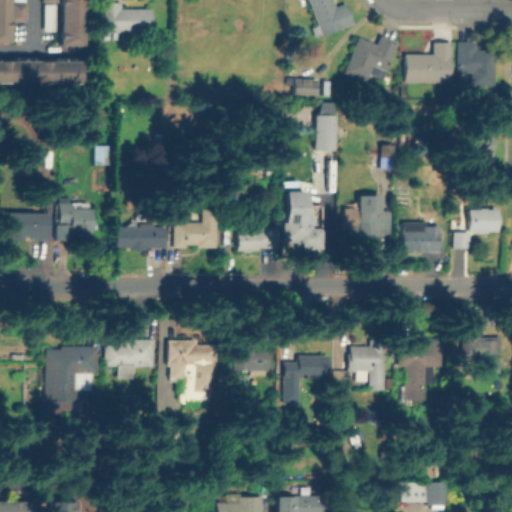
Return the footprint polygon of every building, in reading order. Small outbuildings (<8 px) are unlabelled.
[(25,2),(25,21),(9,21),(8,44),(0,44),(0,0),(9,0),(9,2),(25,2)] [(80,0),(81,1),(84,1),(84,8),(81,8),(81,27),(84,27),(84,33),(82,33),(81,45),(57,45),(56,2),(41,2),(40,0),(80,0)] [(149,6),(150,30),(101,30),(101,0),(118,0),(118,7),(149,6)] [(332,0),(334,5),(343,1),(351,21),(313,36),(310,27),(317,24),(307,0),(332,0)] [(40,36),(41,5),(52,5),(52,36),(40,36)] [(395,39),(384,68),(381,67),(378,76),(367,71),(364,78),(343,71),(356,35),(375,42),(378,33),(395,39)] [(448,40),(448,81),(402,81),(402,52),(429,52),(429,40),(448,40)] [(492,48),(492,90),(468,90),(468,71),(454,71),(454,40),(473,40),(473,48),(492,48)] [(0,58),(81,59),(81,85),(0,84),(0,58)] [(314,77),(314,96),(291,96),(291,77),(314,77)] [(410,81),(398,81),(397,97),(410,97),(410,81)] [(106,107),(106,125),(95,125),(95,107),(106,107)] [(333,115),(333,150),(311,149),(312,114),(333,115)] [(46,145),(31,145),(30,123),(46,123),(46,145)] [(486,124),(486,159),(466,159),(465,124),(486,124)] [(149,151),(149,135),(161,135),(161,151),(149,151)] [(392,141),(390,167),(377,166),(378,140),(392,141)] [(409,141),(409,148),(394,147),(393,140),(409,141)] [(257,170),(257,143),(277,143),(277,170),(257,170)] [(106,144),(106,164),(90,164),(90,145),(106,144)] [(320,225),(320,247),(277,246),(277,176),(288,176),(288,189),(304,189),(304,224),(320,225)] [(242,198),(225,199),(224,187),(242,186),(242,198)] [(90,207),(90,231),(68,231),(68,223),(56,223),(56,200),(69,200),(69,207),(90,207)] [(381,205),(381,231),(354,231),(354,229),(341,229),(341,206),(381,205)] [(180,243),(180,246),(169,246),(169,221),(197,220),(196,208),(211,207),(210,242),(180,243)] [(492,228),(492,231),(474,232),(474,228),(466,228),(465,208),(495,207),(496,228),(492,228)] [(0,210),(45,211),(45,239),(29,239),(29,235),(21,235),(21,239),(10,238),(10,235),(0,235),(0,210)] [(149,222),(149,225),(161,225),(161,245),(141,245),(141,249),(125,249),(125,246),(112,246),(112,224),(134,224),(134,222),(149,222)] [(68,223),(68,241),(53,240),(52,224),(68,223)] [(437,223),(438,247),(400,248),(399,229),(421,228),(421,223),(437,223)] [(272,225),(273,247),(247,248),(247,251),(239,251),(239,248),(231,248),(231,226),(272,225)] [(467,230),(467,246),(451,246),(451,230),(467,230)] [(476,323),(476,335),(496,334),(497,372),(472,372),(472,357),(458,357),(458,323),(476,323)] [(436,336),(437,364),(420,364),(420,396),(399,397),(399,363),(393,363),(392,343),(418,342),(418,336),(436,336)] [(379,337),(379,374),(364,375),(364,369),(333,369),(333,352),(344,352),(345,344),(364,344),(364,337),(379,337)] [(149,338),(148,367),(130,367),(130,381),(112,381),(112,367),(99,367),(99,338),(149,338)] [(221,340),(220,379),(210,379),(210,405),(175,405),(176,379),(160,378),(160,339),(221,340)] [(272,340),(272,372),(227,372),(228,340),(272,340)] [(92,344),(92,371),(77,371),(77,396),(42,396),(42,370),(42,347),(57,348),(57,344),(92,344)] [(290,372),(290,352),(313,352),(313,372),(290,372)] [(156,415),(165,417),(173,416),(174,446),(155,446),(156,415)] [(140,436),(140,418),(150,418),(150,437),(140,436)] [(414,476),(414,465),(434,465),(434,476),(414,476)] [(443,480),(443,504),(425,504),(424,480),(443,480)] [(258,494),(258,511),(213,511),(214,500),(236,500),(236,494),(258,494)] [(325,494),(325,511),(274,511),(274,495),(325,494)] [(0,511),(0,501),(29,502),(28,511),(0,511)] [(71,503),(70,511),(45,511),(46,503),(71,503)]
